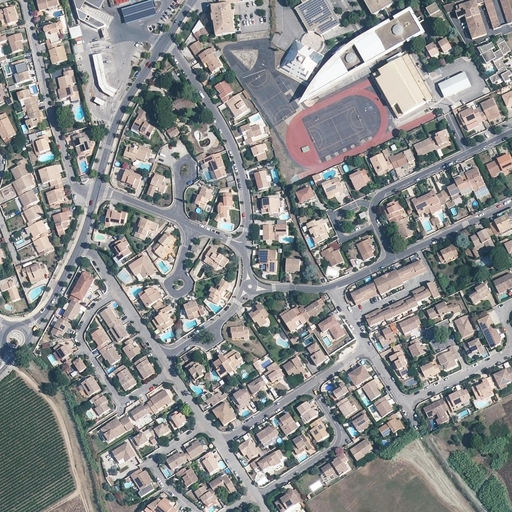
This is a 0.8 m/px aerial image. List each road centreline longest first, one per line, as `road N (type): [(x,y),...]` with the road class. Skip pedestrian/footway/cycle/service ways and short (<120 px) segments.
road 1 (residential): [(165,36),(232,144),(247,203),(241,246)]
road 2 (residential): [(94,198),(73,184),(24,0)]
road 3 (residential): [(118,293),(92,310),(80,335),(115,395),(130,399),(170,372)]
road 4 (tertiary): [(165,36),(112,133),(97,188)]
road 5 (residential): [(310,384),(338,426),(337,442),(256,496)]
road 6 (residential): [(511,131),(380,193),(372,205)]
road 7 (residential): [(196,511),(167,488),(153,461),(207,423)]
road 8 (residential): [(417,247),(428,279),(348,319)]
